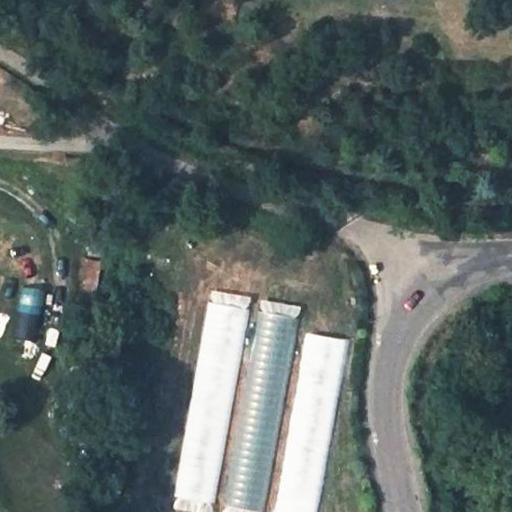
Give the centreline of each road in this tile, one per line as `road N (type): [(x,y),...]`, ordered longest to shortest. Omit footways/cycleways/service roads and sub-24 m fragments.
road 1 (unclassified): [(0,55),(30,68),(129,149),(369,234),(441,280)]
road 2 (unclassified): [(406,511),(386,405),(390,354),(441,280)]
